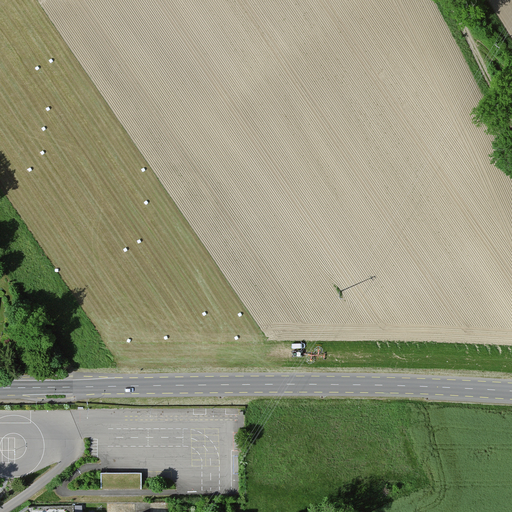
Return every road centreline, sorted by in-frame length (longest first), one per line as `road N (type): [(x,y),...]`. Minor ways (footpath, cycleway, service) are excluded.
road 1 (secondary): [(0,388),(291,383),(511,391)]
road 2 (track): [(452,0),(511,128)]
